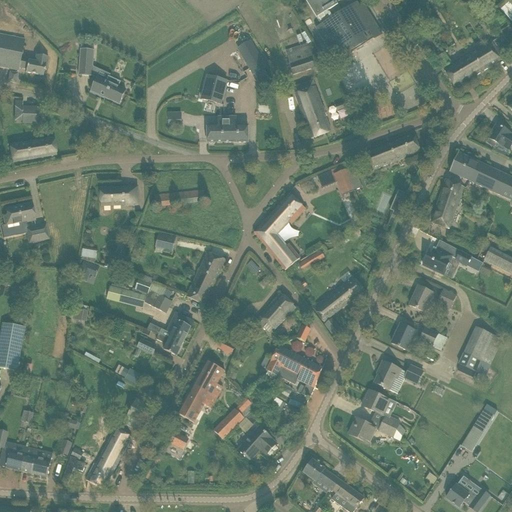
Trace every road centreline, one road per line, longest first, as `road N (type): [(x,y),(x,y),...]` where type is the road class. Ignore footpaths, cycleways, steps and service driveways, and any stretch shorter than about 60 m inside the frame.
road 1 (residential): [(122,498),(247,231)]
road 2 (residential): [(342,364),(434,168),(469,114)]
road 3 (residential): [(0,180),(105,160),(218,158)]
road 4 (residential): [(342,364),(247,231)]
road 5 (residential): [(301,156),(347,149),(456,108)]
road 6 (unclassified): [(416,511),(312,433)]
road 7 (residential): [(456,108),(384,0)]
road 8 (residential): [(0,493),(122,498)]
